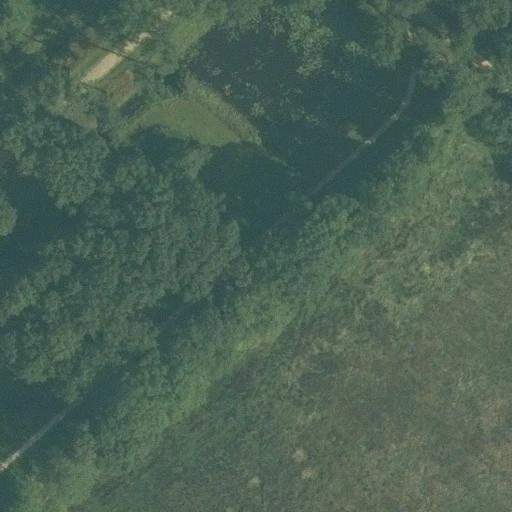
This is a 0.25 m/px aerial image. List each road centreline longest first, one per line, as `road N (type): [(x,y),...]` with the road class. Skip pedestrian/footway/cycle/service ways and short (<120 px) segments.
road 1 (track): [(0,159),(178,0)]
road 2 (track): [(406,0),(511,92)]
